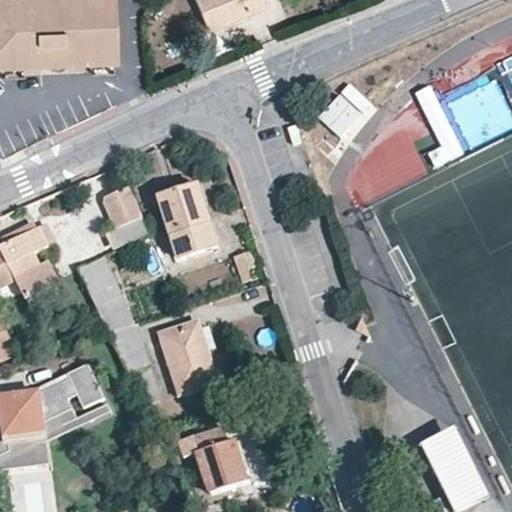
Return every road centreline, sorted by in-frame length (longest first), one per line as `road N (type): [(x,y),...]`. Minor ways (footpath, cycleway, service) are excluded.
road 1 (residential): [(228,85),(364,511)]
road 2 (residential): [(0,193),(228,85)]
road 3 (residential): [(228,85),(430,0)]
